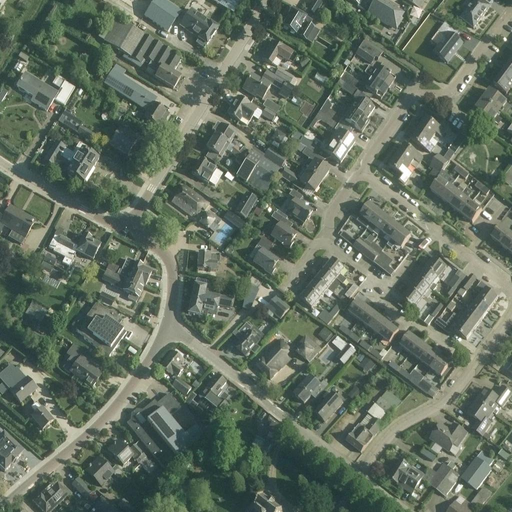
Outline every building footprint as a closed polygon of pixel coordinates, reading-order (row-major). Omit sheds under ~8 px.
[(181,13),(161,0),(155,0),(144,17),(167,32),(181,13)] [(204,12),(203,14),(201,17),(191,10),(179,27),(198,40),(195,44),(203,50),(206,46),(207,46),(218,29),(210,23),(204,19),(206,16),(209,18),(213,13),(220,18),(225,11),(207,0),(203,0),(200,6),(209,12),(208,14),(204,12)] [(208,0),(233,14),(241,0),(208,0)] [(348,0),(355,4),(353,6),(367,14),(362,21),(391,38),(402,21),(392,15),(397,7),(385,0),(374,0),(371,6),(361,0),(348,0)] [(402,0),(411,5),(419,10),(425,0),(402,0)] [(475,0),(461,20),(473,30),(490,8),(481,0),(480,0),(475,0)] [(321,5),(314,1),(307,12),(314,16),(321,5)] [(306,18),(292,9),(288,17),(282,27),(295,35),(296,35),(299,37),(306,41),(314,28),(309,26),(312,22),(306,18)] [(117,20),(103,43),(131,59),(129,63),(140,69),(142,66),(145,60),(151,63),(148,69),(155,73),(152,77),(173,90),(180,79),(173,74),(182,59),(117,20)] [(441,61),(447,65),(448,64),(450,65),(464,46),(456,40),(459,35),(446,25),(440,34),(448,40),(437,56),(442,59),(441,61)] [(383,53),(365,41),(355,55),(370,66),(375,59),(378,61),(383,53)] [(282,49),(271,42),(261,59),(271,66),(276,57),(286,63),(292,54),(282,49)] [(116,65),(105,82),(103,85),(148,113),(144,119),(156,127),(161,120),(164,122),(169,115),(165,113),(166,112),(154,105),(157,99),(122,77),(126,72),(116,65)] [(378,68),(371,79),(388,90),(395,79),(390,76),(388,74),(387,74),(378,68)] [(278,69),(274,76),(286,83),(289,85),(289,86),(293,88),(297,81),(293,79),(294,78),(290,76),(278,69)] [(511,73),(506,69),(500,77),(511,86),(511,73)] [(289,86),(267,72),(260,83),(251,77),(242,90),(255,98),(256,97),(262,100),(271,86),(273,85),(282,90),(279,95),(287,99),(293,88),(289,86)] [(349,87),(354,80),(344,73),(339,80),(349,87)] [(31,102),(47,112),(54,100),(64,107),(75,89),(56,78),(49,89),(25,74),(16,87),(34,98),(31,102)] [(511,86),(500,77),(493,86),(506,96),(510,90),(511,91),(511,86)] [(364,89),(372,95),(381,100),(382,98),(388,90),(371,79),(364,89)] [(340,89),(352,97),(356,91),(349,87),(344,83),(340,89)] [(489,91),(486,96),(475,110),(493,123),(507,104),(489,91)] [(67,109),(71,111),(78,100),(73,97),(67,109)] [(239,123),(240,122),(247,126),(249,123),(257,110),(250,105),(238,98),(227,115),(239,123)] [(263,106),(278,114),(282,107),(266,99),(263,106)] [(374,111),(363,103),(357,99),(350,110),(366,121),(374,111)] [(265,109),(261,116),(268,120),(272,113),(265,109)] [(325,116),(338,125),(342,119),(329,110),(325,116)] [(348,118),(345,123),(361,134),(369,123),(369,122),(368,123),(366,121),(350,110),(346,116),(348,118)] [(338,125),(325,116),(319,112),(314,121),(317,123),(321,122),(334,131),(338,125)] [(112,121),(117,124),(121,117),(116,114),(112,121)] [(426,120),(418,131),(433,140),(436,135),(441,138),(449,127),(438,120),(435,126),(426,120)] [(236,134),(229,130),(221,125),(219,125),(217,124),(216,124),(212,130),(213,131),(215,132),(215,133),(210,142),(211,142),(206,150),(218,157),(223,149),(226,151),(230,154),(241,162),(248,154),(247,153),(248,153),(243,149),(241,151),(236,147),(234,148),(230,145),(230,144),(236,134)] [(76,134),(90,143),(94,135),(81,127),(80,127),(76,125),(72,131),(76,134)] [(279,145),(286,137),(278,130),(271,138),(279,145)] [(119,131),(110,146),(127,157),(130,151),(131,152),(134,150),(135,149),(132,148),(136,141),(134,140),(136,136),(129,131),(127,135),(119,131)] [(418,131),(411,141),(430,155),(434,149),(429,146),(433,140),(418,131)] [(338,132),(331,143),(347,154),(355,143),(338,132)] [(318,148),(305,140),(301,146),(305,149),(313,155),(318,148)] [(66,148),(64,147),(55,142),(43,162),(44,162),(53,168),(54,167),(66,175),(83,185),(98,161),(82,151),(84,147),(79,144),(73,154),(65,150),(65,149),(66,148)] [(323,154),(340,165),(347,154),(331,143),(323,154)] [(404,146),(397,157),(411,167),(416,170),(423,159),(404,146)] [(286,160),(271,150),(269,149),(263,157),(254,150),(236,177),(263,196),(286,160)] [(305,149),(303,152),(301,155),(309,160),(303,170),(321,183),(329,172),(314,162),(317,157),(313,155),(305,149)] [(438,156),(430,168),(440,175),(448,163),(438,156)] [(411,167),(397,157),(389,168),(398,174),(394,179),(404,186),(412,175),(407,172),(411,167)] [(200,160),(191,175),(203,182),(208,175),(211,177),(215,170),(200,160)] [(454,171),(460,176),(463,172),(457,167),(454,171)] [(277,176),(296,189),(299,184),(301,181),(297,178),(283,168),(277,176)] [(301,181),(299,184),(314,194),(321,183),(303,170),(297,178),(301,181)] [(463,172),(460,176),(465,180),(469,176),(463,172)] [(430,192),(441,200),(451,188),(440,179),(430,192)] [(474,188),(480,192),(484,188),(478,183),(474,188)] [(183,187),(172,203),(191,217),(198,207),(204,211),(208,205),(208,204),(183,187)] [(451,188),(441,200),(451,208),(461,196),(451,188)] [(484,188),(480,192),(486,197),(490,192),(484,188)] [(288,196),(295,200),(286,212),(304,224),(312,212),(304,207),(305,205),(300,202),(299,203),(302,198),(292,191),(288,196)] [(246,194),(234,213),(246,220),(254,207),(256,209),(259,203),(257,202),(257,201),(246,194)] [(461,196),(451,208),(462,216),(471,204),(461,196)] [(471,204),(462,216),(472,224),(482,212),(471,204)] [(361,226),(365,221),(371,225),(380,213),(369,205),(366,210),(360,206),(350,218),(361,226)] [(258,207),(253,214),(259,218),(264,210),(258,207)] [(12,231),(25,239),(35,222),(23,216),(9,208),(6,213),(0,210),(0,232),(5,224),(14,228),(12,231)] [(205,214),(204,215),(198,223),(198,224),(207,230),(208,230),(214,234),(217,229),(219,226),(218,225),(220,221),(208,212),(206,215),(205,214)] [(272,231),(274,232),(271,237),(283,245),(282,246),(288,250),(293,243),(291,242),(296,235),(289,230),(292,226),(285,221),(287,219),(281,216),(280,217),(274,213),(271,218),(279,224),(277,228),(275,226),(272,231)] [(380,213),(371,225),(367,230),(372,234),(376,229),(381,233),(390,221),(380,213)] [(245,226),(229,214),(225,219),(241,231),(245,226)] [(390,221),(381,233),(378,236),(383,240),(385,237),(391,241),(400,229),(390,221)] [(500,227),(491,239),(501,247),(511,235),(500,227)] [(400,229),(391,241),(387,246),(391,250),(396,245),(401,249),(410,237),(400,229)] [(340,238),(353,248),(357,243),(343,233),(340,238)] [(255,238),(260,242),(257,246),(262,250),(253,263),(265,271),(264,272),(270,276),(275,269),(273,268),(278,261),(269,254),(273,248),(261,240),(262,239),(257,235),(255,238)] [(511,235),(501,247),(511,256),(511,255),(511,235)] [(76,253),(92,261),(100,246),(90,241),(91,239),(84,236),(78,248),(76,253)] [(53,252),(65,258),(62,263),(69,266),(71,261),(72,262),(76,253),(78,248),(75,246),(75,245),(61,238),(53,252)] [(357,243),(353,248),(363,256),(369,249),(371,246),(365,241),(361,247),(357,243)] [(369,249),(363,256),(373,264),(377,259),(379,257),(369,249)] [(209,255),(198,254),(197,272),(207,272),(216,273),(216,265),(219,265),(220,256),(209,256),(209,255)] [(377,259),(373,264),(383,271),(391,278),(395,273),(377,259)] [(130,275),(128,280),(143,288),(144,288),(151,273),(141,268),(142,267),(136,264),(136,265),(127,260),(122,271),(130,275)] [(434,260),(426,270),(438,279),(442,282),(446,277),(442,274),(448,266),(445,264),(443,266),(434,260)] [(333,261),(324,271),(336,280),(343,286),(347,281),(340,275),(345,270),(333,261)] [(109,264),(106,270),(107,270),(115,275),(118,269),(109,264)] [(426,270),(418,281),(430,290),(433,293),(437,288),(433,285),(438,279),(426,270)] [(324,271),(316,281),(328,290),(336,280),(324,271)] [(109,285),(123,292),(129,295),(127,300),(136,304),(138,299),(143,288),(128,280),(128,281),(115,275),(109,285)] [(471,276),(462,289),(466,293),(476,280),(471,276)] [(447,287),(449,289),(454,292),(462,282),(455,277),(447,287)] [(196,280),(195,286),(194,286),(188,315),(200,317),(200,318),(206,319),(207,314),(216,316),(218,307),(230,310),(232,299),(220,297),(204,294),(205,288),(205,282),(196,280)] [(316,281),(308,291),(320,300),(328,290),(316,281)] [(418,281),(410,291),(422,300),(430,290),(418,281)] [(482,296),(478,301),(490,310),(498,300),(486,291),(488,289),(481,283),(475,290),(482,296)] [(354,285),(349,291),(354,295),(358,289),(354,285)] [(449,289),(445,295),(450,298),(454,292),(449,289)] [(466,293),(462,289),(457,295),(462,299),(466,293)] [(320,300),(308,291),(300,301),(311,311),(320,300)] [(349,291),(345,297),(349,301),(354,295),(349,291)] [(422,300),(410,291),(401,302),(413,311),(422,300)] [(97,301),(109,307),(111,308),(115,300),(102,293),(97,301)] [(280,321),(290,310),(277,299),(267,310),(280,321)] [(478,301),(470,312),(482,321),(490,310),(478,301)] [(357,302),(348,314),(359,322),(368,310),(357,302)] [(41,323),(49,312),(36,303),(28,314),(41,323)] [(451,303),(446,310),(451,313),(456,307),(451,303)] [(438,304),(434,310),(439,313),(443,307),(438,304)] [(101,350),(105,346),(110,350),(113,346),(117,345),(122,338),(121,334),(123,332),(117,328),(122,322),(121,320),(117,317),(116,315),(112,312),(108,313),(97,305),(95,305),(77,331),(77,333),(81,336),(81,338),(99,351),(101,350)] [(338,305),(333,311),(337,315),(342,309),(338,305)] [(368,310),(359,322),(369,329),(378,317),(368,310)] [(439,313),(434,310),(429,316),(434,319),(439,313)] [(324,311),(318,319),(327,327),(337,315),(333,311),(329,315),(324,311)] [(470,312),(462,322),(474,331),(482,321),(470,312)] [(450,320),(459,327),(454,332),(466,341),(474,331),(462,322),(454,315),(450,320)] [(378,317),(369,329),(379,337),(388,325),(378,317)] [(438,320),(435,325),(448,335),(452,330),(438,320)] [(240,340),(241,341),(235,348),(245,358),(260,342),(249,332),(251,330),(246,325),(238,333),(242,337),(240,340)] [(388,325),(379,337),(390,345),(399,333),(388,325)] [(342,327),(339,331),(347,337),(350,333),(342,327)] [(325,328),(318,336),(326,343),(333,335),(325,328)] [(47,340),(35,333),(31,338),(44,346),(47,340)] [(350,333),(347,337),(357,345),(360,341),(352,334),(352,335),(350,333)] [(409,335),(400,347),(410,355),(419,343),(409,335)] [(306,336),(294,350),(310,364),(322,350),(306,336)] [(360,341),(357,345),(359,347),(367,353),(370,349),(362,342),(360,341)] [(280,342),(279,342),(256,367),(256,368),(270,381),(277,374),(288,362),(279,354),(285,346),(280,342)] [(419,343),(410,355),(420,363),(429,351),(419,343)] [(63,368),(70,373),(92,389),(101,376),(98,374),(99,372),(82,359),(86,353),(75,346),(68,356),(70,358),(63,368)] [(337,360),(343,365),(354,353),(348,347),(337,360)] [(370,349),(367,353),(378,361),(381,357),(370,349)] [(429,351),(420,363),(431,370),(440,358),(429,351)] [(160,367),(172,376),(183,361),(180,359),(183,356),(176,352),(174,354),(171,352),(160,367)] [(388,367),(396,373),(400,369),(391,363),(390,362),(394,356),(391,354),(386,359),(386,360),(384,363),(388,367)] [(440,358),(431,370),(429,373),(433,376),(435,374),(441,378),(443,380),(453,368),(450,366),(440,358)] [(0,386),(0,394),(2,396),(9,391),(10,392),(10,393),(10,394),(10,393),(20,405),(19,405),(20,406),(37,391),(27,378),(25,380),(15,369),(1,382),(3,384),(0,386)] [(400,369),(396,373),(407,381),(410,377),(400,369)] [(197,399),(198,397),(208,405),(213,400),(215,397),(226,384),(216,376),(206,389),(205,389),(203,391),(199,388),(192,396),(197,399)] [(171,387),(186,398),(192,389),(178,378),(171,387)] [(320,387),(310,378),(293,396),(304,406),(314,393),(320,387)] [(412,378),(409,383),(417,389),(423,380),(421,378),(418,383),(412,378)] [(423,380),(417,389),(426,396),(428,394),(433,398),(438,392),(433,388),(433,387),(423,380)] [(475,402),(493,414),(495,416),(501,409),(502,409),(508,400),(510,402),(511,399),(511,396),(511,395),(502,388),(495,397),(484,390),(475,402)] [(331,394),(313,414),(325,425),(343,404),(331,394)] [(128,423),(127,426),(153,458),(149,462),(156,471),(157,470),(161,474),(205,437),(196,426),(183,437),(169,419),(180,409),(169,395),(155,406),(153,403),(140,413),(137,413),(133,416),(133,419),(128,423)] [(380,399),(368,415),(374,420),(365,431),(359,426),(346,442),(361,455),(374,438),(383,427),(383,426),(395,411),(380,399)] [(467,414),(470,416),(478,422),(472,430),(487,442),(490,438),(485,434),(491,425),(487,422),(493,414),(475,402),(467,414)] [(35,415),(34,416),(31,418),(42,432),(53,423),(42,410),(36,404),(36,405),(35,404),(30,409),(35,415)] [(282,426),(270,417),(268,422),(270,427),(269,431),(278,435),(282,426)] [(457,449),(467,435),(454,426),(450,433),(440,426),(431,440),(449,453),(454,446),(457,449)] [(0,468),(4,473),(11,466),(11,467),(12,466),(12,465),(15,462),(16,461),(22,454),(3,436),(3,437),(0,434),(0,468)] [(107,451),(123,467),(131,458),(138,465),(132,470),(136,474),(141,469),(149,477),(156,471),(149,462),(148,462),(153,468),(148,462),(148,461),(145,458),(146,458),(141,454),(141,452),(134,445),(128,452),(118,441),(107,451)] [(419,460),(431,468),(437,458),(425,450),(419,460)] [(480,455),(476,461),(476,460),(461,480),(477,492),(491,472),(487,469),(491,464),(480,455)] [(85,472),(101,488),(113,475),(117,480),(122,475),(115,467),(111,472),(98,459),(85,472)] [(397,485),(412,495),(424,477),(408,467),(409,467),(408,466),(401,462),(401,461),(400,461),(399,462),(394,470),(392,473),(388,479),(388,480),(389,480),(396,485),(397,485)] [(428,486),(445,499),(460,478),(443,465),(428,486)] [(93,493),(84,484),(78,478),(71,486),(85,501),(88,498),(93,503),(98,499),(93,493)] [(41,495),(33,502),(42,511),(51,511),(64,500),(70,494),(64,488),(62,489),(57,484),(53,488),(50,486),(41,495)] [(483,489),(471,505),(479,511),(491,495),(483,489)] [(271,504),(270,503),(263,498),(255,509),(257,510),(255,511),(281,511),(275,507),(275,506),(271,503),(271,504)] [(460,498),(448,511),(472,511),(474,509),(465,502),(460,498)] [(97,503),(102,507),(99,511),(98,511),(115,511),(101,499),(97,503)] [(132,511),(134,510),(123,500),(117,507),(123,511),(132,511)]
